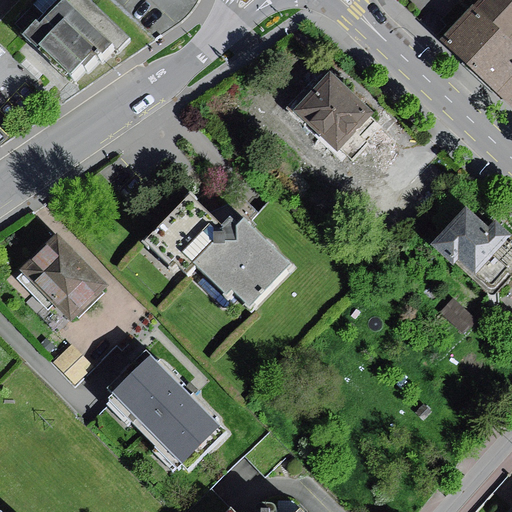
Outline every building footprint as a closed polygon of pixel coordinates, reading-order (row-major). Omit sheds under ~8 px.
[(119,46),(77,0),(34,0),(15,17),(24,26),(1,47),(40,90),(65,67),(71,73),(96,51),(104,59),(119,46)] [(511,0),(483,0),(446,39),(511,102),(511,0)] [(368,109),(328,74),(297,109),(338,144),(368,109)] [(306,189),(294,176),(282,188),(293,201),(306,189)] [(249,306),(288,267),(244,223),(239,227),(230,218),(222,226),(191,196),(145,241),(169,265),(175,259),(188,272),(197,264),(226,293),(233,290),(249,306)] [(489,228),(467,208),(435,244),(456,263),(457,260),(493,291),(511,268),(511,241),(508,238),(511,235),(496,221),(489,228)] [(69,250),(57,237),(25,269),(73,318),(105,286),(69,250)] [(475,324),(451,302),(439,315),(463,336),(475,324)] [(90,366),(70,346),(56,361),(76,380),(90,366)] [(185,392),(152,360),(118,393),(183,458),(217,425),(185,392)] [(432,415),(424,407),(415,416),(423,424),(432,415)]
